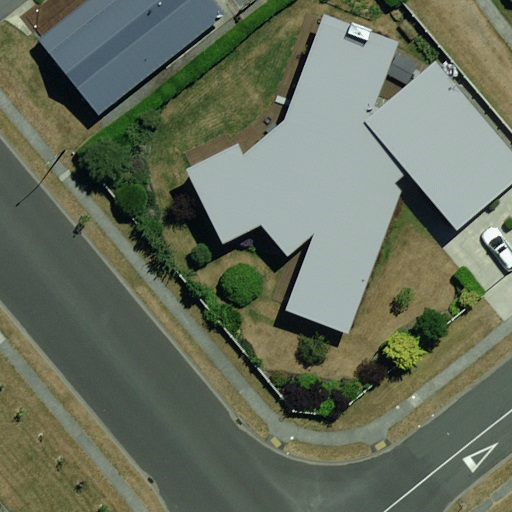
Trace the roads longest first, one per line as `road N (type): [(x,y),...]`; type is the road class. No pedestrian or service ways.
road 1 (residential): [(0,221),(241,511)]
road 2 (residential): [(385,511),(511,411)]
